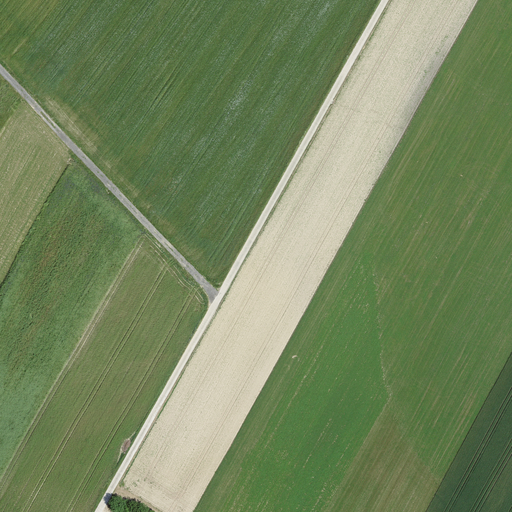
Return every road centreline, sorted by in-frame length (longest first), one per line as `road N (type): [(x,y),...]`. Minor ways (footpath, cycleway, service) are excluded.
road 1 (track): [(391,0),(101,511)]
road 2 (track): [(220,302),(0,65)]
